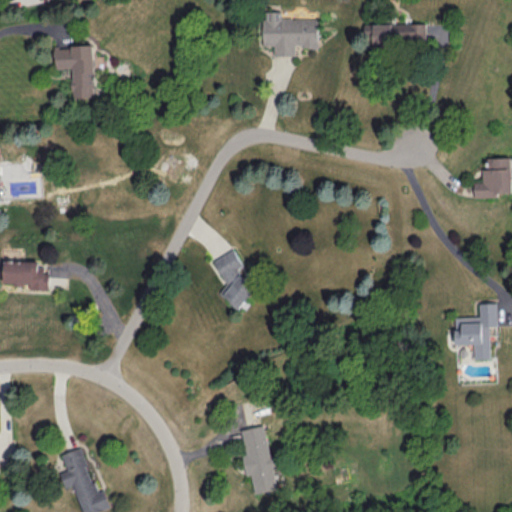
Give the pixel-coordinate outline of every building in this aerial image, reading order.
[(318,46),(318,17),(282,17),(282,10),(264,10),(263,45),(274,45),(274,54),(295,55),(296,46),(318,46)] [(427,40),(426,21),(366,23),(367,42),(427,40)] [(94,44),(55,45),(56,67),(72,67),(73,96),(95,96),(94,44)] [(511,193),(510,156),(487,157),(487,167),(482,167),(483,180),(474,181),(474,195),(511,193)] [(214,259),(228,284),(223,287),(233,305),(257,291),(232,249),(214,259)] [(39,260),(4,259),(4,283),(30,283),(30,288),(48,288),(48,266),(39,266),(39,260)] [(497,301),(479,302),(479,315),(455,316),(456,343),(474,342),(474,357),(491,357),(490,325),(498,325),(497,301)] [(255,492),(278,488),(266,424),(242,428),(246,453),(243,453),(247,474),(251,473),(255,492)] [(62,453),(68,469),(60,472),(65,487),(74,484),(83,511),(94,511),(111,507),(105,489),(96,491),(81,446),(62,453)]
